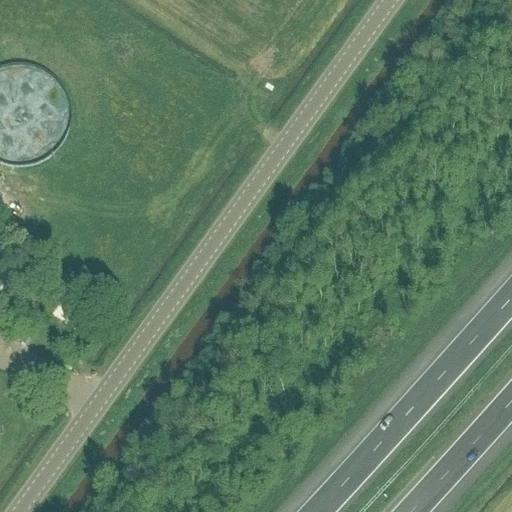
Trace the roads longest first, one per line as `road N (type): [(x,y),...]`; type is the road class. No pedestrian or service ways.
road 1 (tertiary): [(19,511),(390,0)]
road 2 (motorway): [(511,295),(317,511)]
road 3 (motorway): [(411,511),(511,401)]
